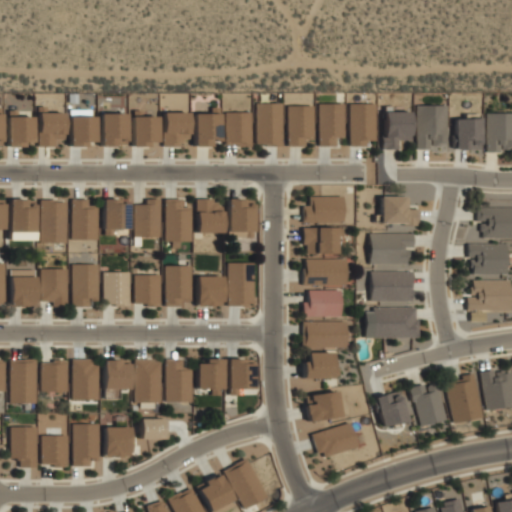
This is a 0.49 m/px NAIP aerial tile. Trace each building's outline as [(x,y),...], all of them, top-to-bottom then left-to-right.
[(280,102),(254,102),(253,144),(280,144),(280,102)] [(316,103),(316,146),(333,146),(333,137),(342,137),(342,103),(316,103)] [(347,146),(365,146),(365,140),(373,140),(373,103),(347,103),(347,146)] [(445,105),(414,104),(414,149),(427,149),(427,146),(444,146),(445,105)] [(311,138),(311,106),(285,105),(284,145),(302,146),(302,138),(311,138)] [(62,112),(44,112),(44,107),(36,108),(36,146),(53,146),(53,139),(62,139),(62,112)] [(191,113),(192,146),(209,145),(209,140),(218,140),(217,107),(209,107),(209,113),(191,113)] [(67,146),(85,146),(85,142),(92,142),(92,109),(67,109),(67,146)] [(408,139),(409,111),(381,110),(380,149),(396,149),(396,139),(408,139)] [(223,145),(249,145),(248,111),(222,112),(223,145)] [(186,138),(186,112),(160,112),(160,146),(179,146),(179,138),(186,138)] [(511,112),(483,113),(484,151),(511,150),(511,112)] [(124,145),(124,113),(98,113),(98,145),(124,145)] [(31,116),(5,116),(4,146),(31,146),(31,116)] [(147,146),(147,142),(155,142),(155,116),(129,116),(129,146),(147,146)] [(453,118),(452,149),(477,149),(478,118),(453,118)] [(300,221),(340,221),(340,196),(306,195),(306,205),(300,205),(300,221)] [(406,196),(378,196),(378,224),(415,224),(415,209),(406,209),(406,196)] [(126,203),(118,202),(118,198),(100,198),(100,234),(112,235),(112,228),(126,229),(126,203)] [(131,204),(131,237),(158,236),(157,198),(143,198),(143,204),(131,204)] [(161,198),(162,241),(188,241),(188,207),(179,207),(179,198),(161,198)] [(224,237),(249,237),(250,199),(225,198),(224,237)] [(33,239),(33,199),(6,199),(7,239),(33,239)] [(95,239),(95,206),(86,206),(86,199),(69,199),(69,239),(95,239)] [(64,243),(65,200),(38,200),(37,242),(64,243)] [(219,233),(220,201),(193,201),(193,233),(219,233)] [(511,206),(473,207),(473,222),(478,222),(478,238),(511,237),(511,206)] [(333,253),(334,235),(340,235),(340,227),(300,227),(300,245),(303,245),(303,253),(333,253)] [(366,263),(406,264),(406,248),(410,248),(410,233),(367,232),(366,263)] [(504,243),(467,244),(467,274),(504,274),(504,243)] [(343,259),(301,258),(301,284),(343,284),(343,259)] [(251,262),(224,262),(224,305),(250,305),(251,262)] [(69,306),(86,306),(86,300),(95,300),(95,263),(69,263),(69,306)] [(162,305),(179,306),(179,300),(188,300),(188,265),(163,264),(162,305)] [(33,306),(32,268),(7,269),(7,306),(33,306)] [(38,301),(49,301),(49,306),(64,306),(64,268),(38,268),(38,301)] [(367,300),(409,301),(410,271),(368,270),(367,300)] [(126,271),(100,271),(100,304),(126,304),(126,271)] [(131,304),(157,305),(157,274),(131,274),(131,304)] [(220,305),(219,275),(193,276),(193,305),(220,305)] [(508,280),(468,279),(468,295),(464,295),(464,312),(467,312),(467,321),(481,321),(482,310),(507,311),(508,280)] [(337,290),(305,289),(305,301),(300,301),(299,315),(337,316),(337,290)] [(415,336),(414,306),(370,307),(370,311),(362,311),(362,337),(415,336)] [(299,321),(300,347),(344,346),(343,320),(299,321)] [(300,378),(336,378),(336,366),(330,366),(330,351),(305,352),(305,361),(300,361),(300,378)] [(7,358),(7,402),(33,403),(34,359),(7,358)] [(69,358),(69,400),(94,399),(94,358),(69,358)] [(189,401),(188,368),(180,368),(180,358),(162,358),(163,401),(189,401)] [(193,388),(210,389),(209,394),(219,395),(220,358),(202,358),(202,363),(194,363),(193,388)] [(225,395),(236,395),(236,388),(250,388),(250,358),(224,359),(225,395)] [(100,359),(101,398),(116,398),(116,389),(127,389),(126,359),(100,359)] [(132,359),(131,402),(157,402),(158,359),(132,359)] [(38,391),(64,391),(64,361),(38,360),(38,391)] [(483,410),(511,405),(511,398),(507,368),(477,373),(483,410)] [(480,416),(471,374),(441,380),(450,423),(480,416)] [(408,387),(416,426),(442,420),(434,381),(408,387)] [(302,404),(305,421),(338,416),(334,391),(307,395),(308,403),(302,404)] [(378,425),(403,422),(399,391),(374,395),(378,425)] [(138,439),(164,438),(164,418),(138,418),(138,439)] [(69,465),(86,466),(86,458),(94,458),(95,424),(70,423),(69,465)] [(309,431),(314,456),(354,448),(349,423),(309,431)] [(7,458),(16,459),(16,466),(33,467),(34,426),(7,426),(7,458)] [(126,426),(100,426),(100,456),(126,456),(126,426)] [(64,434),(38,435),(38,465),(64,465),(64,434)] [(240,508),(263,497),(243,458),(220,469),(240,508)] [(206,511),(219,511),(232,506),(217,474),(194,484),(206,511)] [(200,511),(187,486),(164,498),(171,511),(200,511)] [(437,502),(439,511),(461,511),(458,497),(437,502)] [(494,511),(511,511),(511,497),(492,502),(494,511)] [(163,511),(160,500),(143,504),(145,511),(163,511)]
